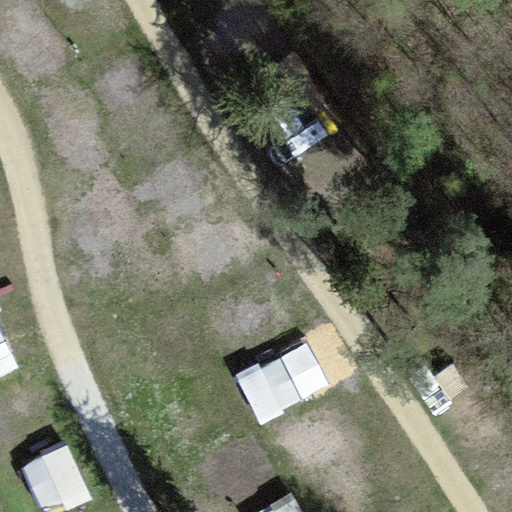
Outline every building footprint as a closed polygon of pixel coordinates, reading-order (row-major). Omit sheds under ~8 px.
[(22,0),(0,17),(0,26),(44,82),(85,49),(46,0),(22,0)] [(234,0),(227,6),(251,39),(282,16),(270,0),(234,0)] [(109,92),(149,76),(131,32),(91,49),(109,92)] [(101,195),(128,262),(178,242),(151,175),(101,195)] [(193,292),(149,318),(179,370),(223,344),(193,292)] [(314,329),(246,365),(270,411),(339,375),(314,329)] [(184,437),(256,404),(235,358),(163,391),(184,437)] [(0,453),(73,420),(48,366),(0,388),(0,453)] [(317,454),(364,432),(345,394),(299,416),(317,454)] [(201,453),(225,502),(293,468),(269,419),(201,453)] [(32,460),(53,511),(64,511),(104,496),(81,440),(32,460)] [(382,443),(342,454),(355,499),(395,488),(382,443)] [(247,507),(248,511),(317,511),(309,486),(247,507)] [(427,511),(421,502),(404,511),(427,511)]
